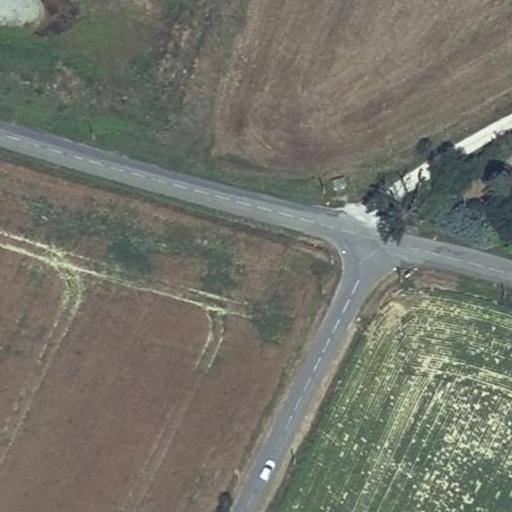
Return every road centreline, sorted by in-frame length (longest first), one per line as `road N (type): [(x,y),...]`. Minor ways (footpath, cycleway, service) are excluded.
road 1 (tertiary): [(370,237),(0,130)]
road 2 (tertiary): [(370,237),(244,511)]
road 3 (tertiary): [(511,274),(370,237)]
